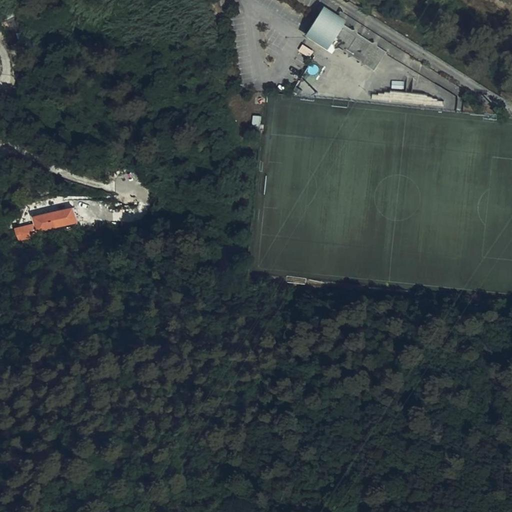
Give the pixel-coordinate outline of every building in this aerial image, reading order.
[(327,9),(325,13),(342,24),(345,20),(327,9)] [(342,24),(325,13),(312,32),(336,47),(374,71),(387,52),(342,24)] [(336,47),(312,32),(308,39),(332,54),(336,47)] [(122,211),(134,213),(135,206),(123,204),(122,211)] [(41,230),(67,224),(65,218),(72,216),(71,209),(38,217),(41,230)] [(21,240),(40,235),(37,221),(17,226),(21,240)]
